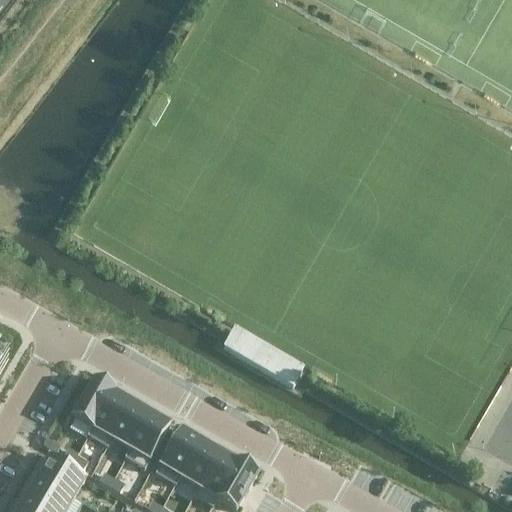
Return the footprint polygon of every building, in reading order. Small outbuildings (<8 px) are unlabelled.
[(93,386),(73,422),(91,432),(86,441),(87,441),(113,397),(93,386)] [(113,397),(87,441),(106,452),(111,444),(131,408),(113,398),(113,397)] [(131,408),(111,444),(128,454),(123,462),(124,463),(150,419),(131,408)] [(150,419),(124,463),(143,474),(148,466),(169,431),(150,419)] [(180,435),(154,478),(173,490),(199,446),(180,435)] [(199,446),(173,490),(174,490),(178,482),(196,492),(191,500),(192,501),(217,457),(199,446)] [(67,452),(61,462),(71,468),(76,460),(77,458),(67,452)] [(217,457),(192,501),(211,511),(216,503),(236,467),(235,468),(217,457)] [(76,460),(71,468),(81,474),(86,466),(76,460)] [(48,462),(37,481),(73,502),(84,483),(48,462)] [(236,467),(216,503),(230,511),(236,511),(256,479),(236,467)] [(103,476),(98,484),(108,490),(113,482),(103,476)] [(37,481),(26,499),(48,511),(66,511),(73,502),(37,481)] [(113,482),(108,490),(118,496),(123,488),(113,482)] [(48,511),(26,499),(18,511),(48,511)]
